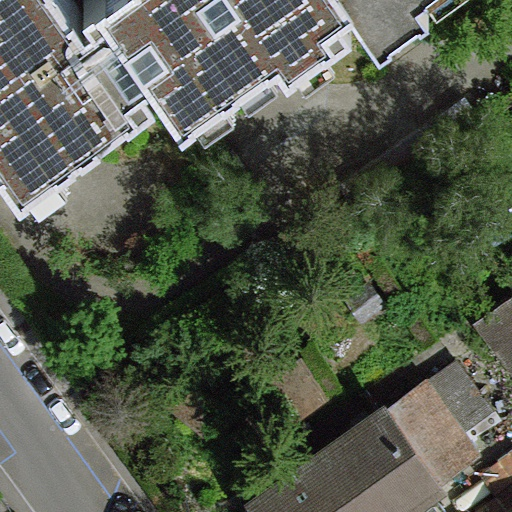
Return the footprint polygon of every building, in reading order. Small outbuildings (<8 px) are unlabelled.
[(232,76),(177,0),(88,0),(95,11),(86,17),(73,0),(0,0),(0,147),(23,180),(155,87),(145,73),(154,67),(184,110),(232,76)] [(177,0),(232,76),(277,44),(290,58),(353,14),(341,0),(353,0),(380,37),(431,3),(429,0),(177,0)] [(511,300),(484,321),(511,357),(511,300)] [(456,361),(428,382),(462,431),(491,410),(456,361)] [(428,382),(385,413),(434,481),(476,450),(462,431),(428,382)] [(385,413),(261,500),(269,511),(389,511),(434,481),(385,413)]
